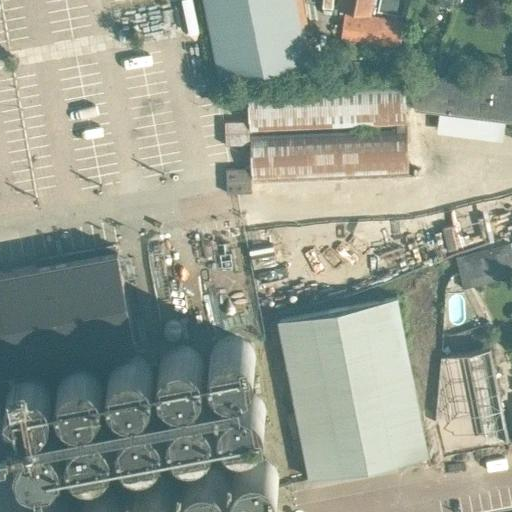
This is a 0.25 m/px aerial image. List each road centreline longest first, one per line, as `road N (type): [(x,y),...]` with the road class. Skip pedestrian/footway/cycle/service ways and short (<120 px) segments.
road 1 (unknown): [(62,0),(72,16),(81,219)]
road 2 (unclassified): [(317,511),(511,475)]
road 3 (unknown): [(29,228),(0,79)]
